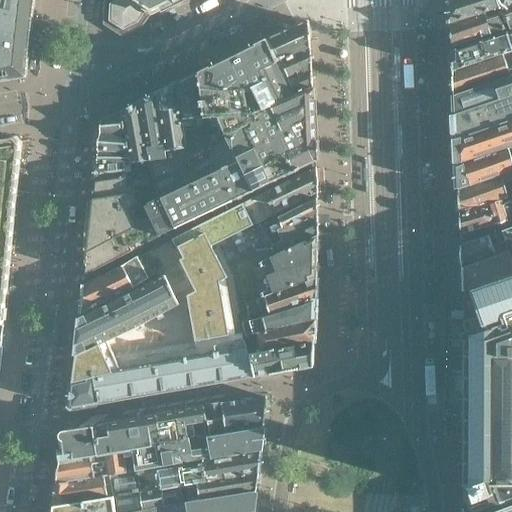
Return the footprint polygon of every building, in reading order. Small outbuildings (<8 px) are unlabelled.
[(0,0),(0,82),(23,78),(24,78),(25,77),(25,76),(26,76),(26,75),(28,51),(33,13),(34,0),(0,0)] [(112,0),(109,5),(108,21),(122,30),(137,23),(143,15),(143,16),(148,10),(151,12),(174,1),(174,3),(179,1),(181,0),(112,0)] [(511,0),(456,0),(449,2),(450,24),(450,25),(483,14),(493,11),(500,9),(507,32),(511,30),(511,0)] [(507,32),(500,9),(493,11),(494,15),(485,18),(483,14),(450,25),(451,48),(452,48),(507,32)] [(309,48),(309,40),(308,40),(308,30),(308,28),(307,22),(302,25),(301,24),(300,25),(291,29),(290,29),(288,30),(289,31),(285,32),(283,33),(267,40),(268,41),(267,41),(276,64),(309,48)] [(500,57),(497,46),(511,40),(511,33),(453,52),(451,52),(452,73),(453,73),(500,57)] [(265,111),(249,77),(276,64),(267,41),(266,40),(263,42),(248,49),(245,51),(229,59),(229,58),(210,68),(208,69),(201,72),(198,74),(212,142),(212,146),(269,119),(265,111)] [(311,89),(311,76),(310,68),(309,48),(276,64),(249,77),(265,111),(311,89)] [(454,97),(511,77),(511,53),(500,57),(453,73),(454,97)] [(212,142),(198,74),(178,84),(190,146),(212,142)] [(511,77),(454,97),(455,117),(456,140),(458,165),(457,165),(511,144),(511,77)] [(190,146),(178,84),(157,95),(168,150),(190,146)] [(237,200),(315,162),(312,100),(313,100),(312,89),(311,89),(265,111),(269,119),(212,146),(212,142),(190,146),(168,150),(169,157),(150,162),(152,169),(149,169),(155,201),(146,207),(160,235),(174,228),(175,229),(175,228),(176,229),(177,228),(194,220),(195,220),(195,219),(212,211),(214,211),(213,210),(231,202),(231,203),(232,202),(232,201),(237,199),(237,200)] [(169,157),(168,150),(157,95),(155,95),(156,96),(147,100),(146,100),(139,104),(150,162),(169,157)] [(152,169),(150,162),(139,104),(122,112),(126,133),(128,149),(130,159),(132,173),(149,169),(152,169)] [(126,133),(122,112),(105,121),(102,126),(101,126),(101,127),(102,127),(101,134),(126,133)] [(128,149),(126,133),(101,134),(101,137),(100,137),(100,138),(101,138),(99,149),(99,151),(128,149)] [(7,294),(14,215),(14,213),(13,213),(13,212),(12,212),(13,199),(14,199),(15,198),(16,198),(16,196),(21,147),(21,142),(20,141),(19,140),(19,139),(18,139),(18,138),(17,138),(16,137),(15,136),(0,138),(0,325),(3,325),(6,304),(3,304),(4,294),(7,294)] [(458,189),(511,169),(511,144),(457,165),(457,166),(458,189)] [(130,159),(128,149),(99,151),(97,165),(130,159)] [(132,173),(130,159),(97,165),(95,182),(132,173)] [(255,224),(317,194),(315,168),(314,168),(269,190),(263,193),(244,203),(255,224)] [(161,236),(160,235),(146,207),(155,201),(149,169),(132,173),(95,182),(94,182),(97,183),(95,199),(94,199),(93,199),(85,266),(87,266),(93,270),(93,271),(161,236)] [(511,192),(511,169),(458,189),(459,190),(460,212),(486,202),(498,198),(511,192)] [(511,192),(498,198),(506,219),(511,216),(511,192)] [(506,219),(498,198),(486,202),(494,224),(501,221),(506,219)] [(267,240),(282,232),(317,215),(317,199),(262,226),(267,240)] [(494,224),(486,202),(460,212),(455,212),(456,219),(460,219),(461,234),(494,224)] [(252,334),(249,314),(247,302),(263,297),(257,279),(267,275),(262,259),(254,263),(248,233),(246,229),(255,224),(244,203),(153,249),(152,249),(137,257),(150,282),(160,277),(166,311),(75,356),(72,384),(94,381),(98,404),(124,400),(124,399),(244,379),(255,377),(249,355),(244,336),(252,334)] [(262,259),(318,236),(317,215),(282,232),(285,242),(269,248),(267,240),(262,226),(248,233),(254,263),(262,259)] [(511,227),(503,231),(510,251),(511,257),(511,227)] [(503,231),(461,246),(462,268),(510,251),(503,231)] [(317,279),(318,236),(262,259),(267,275),(257,279),(263,297),(317,279)] [(511,257),(510,251),(462,268),(463,291),(511,274),(511,257)] [(80,319),(150,282),(137,257),(84,285),(83,285),(80,319)] [(75,356),(166,311),(160,277),(150,282),(80,319),(79,319),(75,356)] [(317,279),(263,297),(247,302),(249,314),(261,311),(262,314),(317,299),(317,279)] [(316,320),(317,304),(317,299),(262,314),(261,311),(249,314),(252,334),(316,320)] [(511,498),(511,306),(501,310),(500,307),(464,319),(464,340),(464,341),(464,351),(464,352),(463,359),(464,359),(464,375),(463,375),(463,376),(463,380),(463,381),(464,381),(464,396),(464,397),(463,397),(463,401),(464,401),(464,402),(464,417),(464,418),(463,418),(463,439),(464,439),(464,443),(463,443),(463,460),(463,462),(463,464),(463,466),(463,467),(463,502),(466,502),(469,509),(470,509),(471,511),(472,511),(477,510),(511,498)] [(316,320),(252,334),(244,336),(249,355),(315,344),(316,320)] [(313,367),(315,344),(249,355),(255,377),(313,367)] [(98,404),(94,381),(72,384),(69,407),(70,407),(70,408),(71,409),(72,409),(98,404)] [(264,417),(265,409),(266,397),(253,399),(252,396),(241,398),(242,401),(222,405),(205,407),(210,436),(262,428),(267,428),(268,417),(264,417)] [(257,473),(258,467),(260,451),(165,466),(161,444),(210,436),(205,407),(157,416),(107,425),(95,427),(94,427),(65,431),(59,460),(59,461),(56,483),(53,506),(52,511),(168,511),(184,509),(184,511),(252,511),(254,499),(254,498),(255,493),(255,492),(158,508),(155,490),(257,473)] [(260,451),(261,442),(262,428),(210,436),(161,444),(165,466),(260,451)] [(255,492),(256,486),(255,486),(257,473),(155,490),(158,508),(255,492)]
